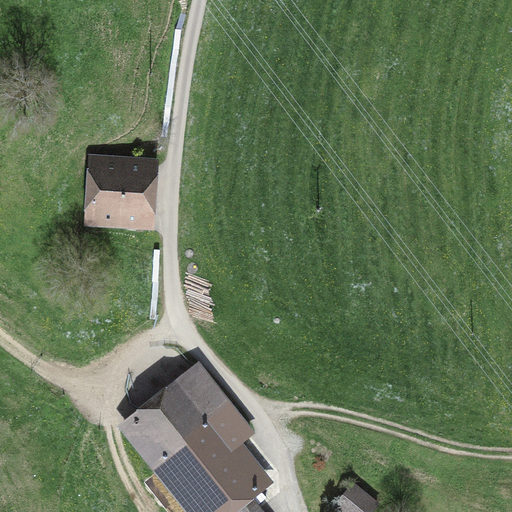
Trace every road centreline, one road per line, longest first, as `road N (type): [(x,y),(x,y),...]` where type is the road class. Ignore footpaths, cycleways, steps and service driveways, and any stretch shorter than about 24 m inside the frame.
road 1 (track): [(197,0),(174,144),(169,297),(176,328),(264,417),(288,472)]
road 2 (track): [(511,457),(338,414),(296,408),(264,417)]
road 3 (track): [(148,511),(108,429),(107,390),(176,328)]
